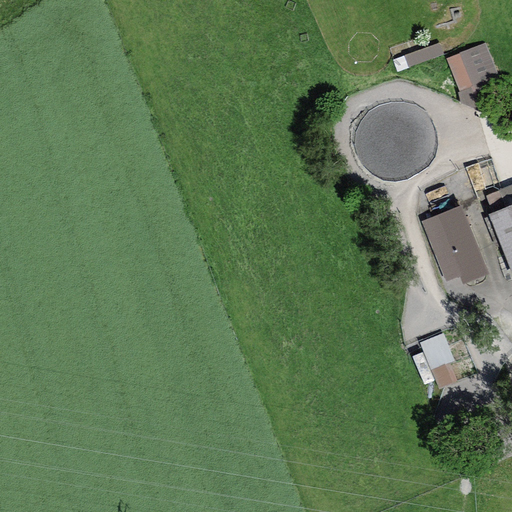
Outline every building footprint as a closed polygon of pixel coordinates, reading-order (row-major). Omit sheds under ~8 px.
[(440,43),(393,60),(398,71),(444,54),(440,43)] [(447,59),(461,103),(481,112),(476,93),(500,78),(486,43),(447,59)] [(511,258),(511,209),(509,211),(500,191),(487,196),(511,258)] [(463,273),(479,266),(464,228),(446,235),(453,251),(454,250),(463,273)] [(420,343),(439,389),(458,382),(450,363),(455,361),(444,333),(420,343)]
